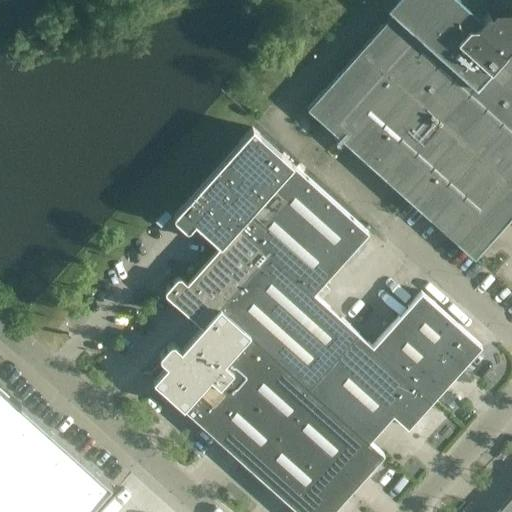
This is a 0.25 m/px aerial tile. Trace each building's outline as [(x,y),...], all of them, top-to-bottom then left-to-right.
[(502,0),(478,28),(446,0),(406,0),(309,108),(470,253),(511,206),(511,7),(504,0),(502,0)] [(252,127),(174,212),(176,213),(175,214),(175,217),(176,219),(187,229),(188,230),(192,229),(218,253),(241,228),(314,293),(369,232),(252,127)] [(433,400),(373,346),(314,293),(241,228),(218,253),(189,284),(181,277),(180,277),(179,278),(167,290),(167,291),(167,294),(174,301),(177,300),(205,325),(222,306),(370,441),(394,414),(408,427),(433,400)] [(375,237),(370,233),(366,238),(371,242),(375,237)] [(422,291),(373,346),(433,400),(482,345),(422,291)] [(222,306),(205,325),(183,350),(175,343),(173,342),(171,343),(162,353),(161,356),(161,358),(163,360),(149,376),(300,511),(331,511),(384,454),(370,441),(222,306)] [(0,511),(86,511),(111,485),(0,385),(0,511)] [(511,511),(511,497),(498,511),(511,511)]
